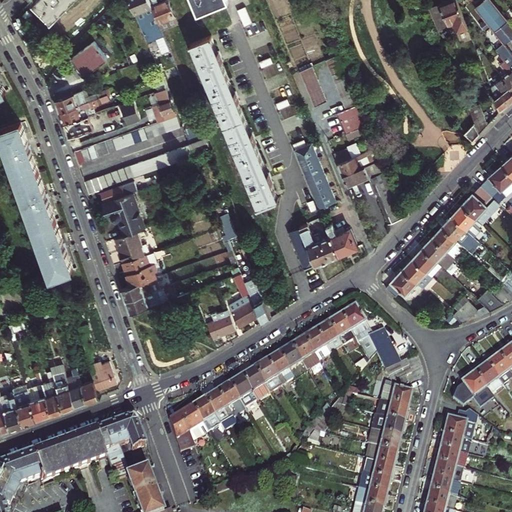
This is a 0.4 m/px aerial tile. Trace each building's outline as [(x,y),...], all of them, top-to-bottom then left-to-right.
[(36,0),(53,18),(71,0),(36,0)] [(129,0),(147,43),(158,39),(164,53),(170,50),(163,33),(161,30),(161,29),(149,0),(129,0)] [(161,30),(178,23),(168,0),(149,0),(161,29),(161,30)] [(191,0),(198,15),(229,3),(227,0),(191,0)] [(452,0),(440,5),(443,13),(434,16),(439,29),(448,26),(452,24),(454,29),(457,31),(460,31),(463,31),(468,29),(457,0),(452,0)] [(492,0),(484,0),(477,6),(497,32),(510,22),(492,0)] [(434,16),(443,13),(440,5),(431,8),(434,16)] [(506,44),(509,49),(511,46),(511,24),(510,22),(497,32),(506,44)] [(161,30),(163,33),(180,26),(178,23),(161,30)] [(222,123),(224,122),(258,206),(278,199),(271,183),(273,182),(269,172),(267,173),(255,142),(256,142),(252,132),(250,132),(238,101),(239,100),(235,91),(234,91),(221,60),(222,60),(219,50),(217,51),(210,35),(191,43),(222,119),(220,119),(222,123)] [(108,58),(94,39),(72,56),(79,66),(76,68),(80,73),(83,77),(108,58)] [(506,44),(498,51),(506,61),(511,68),(511,52),(509,49),(506,44)] [(340,55),(327,60),(347,109),(338,113),(347,134),(365,126),(368,125),(340,55)] [(502,65),(508,74),(503,78),(503,79),(511,89),(511,68),(506,61),(502,65)] [(327,101),(312,66),(300,71),(315,106),(327,101)] [(153,78),(157,90),(166,87),(161,76),(153,78)] [(511,89),(503,79),(492,88),(501,111),(511,101),(511,89)] [(148,94),(152,106),(161,103),(171,100),(166,87),(157,90),(148,94)] [(86,98),(82,89),(56,99),(58,106),(60,111),(87,101),(92,100),(100,97),(98,92),(88,95),(87,98),(86,98)] [(102,103),(110,101),(107,94),(100,97),(102,103)] [(121,103),(125,115),(138,111),(134,99),(121,103)] [(87,101),(60,111),(62,117),(64,123),(72,120),(89,114),(96,112),(92,100),(87,101)] [(152,106),(156,118),(163,115),(175,111),(171,100),(161,103),(152,106)] [(478,105),(469,108),(475,121),(480,134),(488,125),(487,122),(486,123),(478,105)] [(124,122),(125,126),(137,122),(142,120),(138,111),(125,115),(127,119),(127,121),(124,122)] [(177,115),(175,111),(163,115),(156,118),(158,122),(164,120),(171,118),(177,115)] [(66,129),(68,135),(86,129),(94,127),(89,114),(72,120),(64,123),(66,129)] [(177,115),(171,118),(175,129),(181,127),(177,115)] [(171,118),(164,120),(168,132),(175,129),(171,118)] [(164,120),(158,122),(162,134),(168,132),(164,120)] [(473,141),(480,134),(475,121),(465,132),(473,141)] [(31,151),(21,122),(0,129),(0,131),(52,277),(74,270),(63,240),(46,192),(31,151)] [(158,122),(151,124),(155,136),(162,134),(158,122)] [(210,149),(199,122),(184,127),(190,143),(189,144),(190,145),(194,156),(210,149)] [(151,124),(144,127),(148,139),(155,136),(151,124)] [(368,133),(365,126),(347,134),(349,140),(368,133)] [(68,135),(69,137),(94,128),(94,127),(86,129),(68,135)] [(144,127),(137,129),(142,141),(148,139),(144,127)] [(142,141),(137,129),(131,132),(135,143),(142,141)] [(135,143),(131,132),(124,134),(129,146),(135,143)] [(123,148),(129,146),(124,134),(118,136),(123,148)] [(116,150),(123,148),(118,136),(111,138),(116,150)] [(109,152),(116,150),(111,138),(105,141),(109,152)] [(98,156),(109,152),(105,141),(94,145),(98,156)] [(314,194),(320,208),(323,206),(325,210),(329,208),(327,204),(336,200),(332,191),(327,180),(321,165),(316,152),(312,143),(296,150),(314,194)] [(348,149),(335,154),(340,167),(343,175),(380,161),(375,149),(362,154),(357,143),(348,147),(348,149)] [(94,145),(90,146),(87,147),(91,159),(98,156),(94,145)] [(194,157),(194,156),(190,145),(183,147),(188,159),(190,159),(194,157)] [(85,161),(91,159),(87,147),(80,149),(85,161)] [(188,159),(183,147),(176,150),(181,162),(188,159)] [(78,163),(85,161),(80,149),(74,152),(78,163)] [(181,162),(176,150),(170,152),(174,164),(181,162)] [(168,167),(174,164),(170,152),(163,154),(168,167)] [(161,169),(168,167),(163,154),(157,157),(161,169)] [(154,171),(161,169),(157,157),(150,159),(154,171)] [(154,171),(150,159),(143,162),(148,174),(154,171)] [(380,161),(343,175),(348,187),(363,181),(370,178),(389,223),(395,220),(402,217),(380,161)] [(141,176),(148,174),(143,162),(137,164),(141,176)] [(141,176),(137,164),(131,166),(135,178),(141,176)] [(489,177),(490,178),(481,186),(500,203),(506,196),(511,191),(511,173),(504,164),(494,173),(489,177)] [(129,180),(135,178),(131,166),(124,168),(129,180)] [(122,183),(129,180),(124,168),(118,171),(122,183)] [(122,183),(118,171),(112,173),(116,185),(122,183)] [(110,187),(116,185),(112,173),(105,175),(110,187)] [(110,187),(105,175),(98,178),(102,190),(110,187)] [(102,190),(98,178),(92,180),(96,192),(102,190)] [(89,194),(96,192),(92,180),(85,182),(89,194)] [(104,199),(105,202),(133,192),(137,191),(134,182),(102,193),(104,199)] [(470,196),(462,204),(483,224),(501,204),(500,203),(481,186),(474,193),(473,193),(470,196)] [(105,202),(103,202),(105,209),(104,210),(103,211),(104,212),(105,213),(106,213),(107,213),(109,219),(112,218),(113,220),(114,221),(115,221),(116,222),(118,221),(123,235),(138,230),(146,227),(133,192),(105,202)] [(480,227),(483,224),(462,204),(457,210),(452,216),(475,236),(482,228),(480,227)] [(233,219),(238,217),(233,205),(228,207),(233,219)] [(255,278),(228,212),(219,216),(238,262),(243,273),(260,315),(263,322),(268,319),(272,317),(261,291),(257,293),(251,280),(255,278)] [(260,216),(246,221),(251,233),(265,228),(260,216)] [(447,221),(442,226),(465,247),(472,254),(482,243),(475,236),(452,216),(447,221)] [(313,235),(309,224),(289,231),(305,269),(317,264),(339,255),(331,236),(324,239),(321,232),(313,235)] [(333,224),(327,226),(331,236),(339,255),(360,247),(352,228),(345,231),(337,235),(335,230),(333,224)] [(455,258),(465,247),(442,226),(437,231),(432,237),(447,251),(455,258)] [(147,243),(143,244),(138,230),(123,235),(117,238),(121,251),(120,251),(124,262),(147,254),(151,252),(147,243)] [(423,248),(437,261),(442,266),(459,281),(469,271),(455,258),(447,251),(432,237),(428,242),(423,248)] [(360,247),(339,255),(340,257),(352,252),(361,249),(360,247)] [(432,276),(442,266),(437,261),(423,248),(417,253),(413,258),(432,276)] [(155,262),(158,270),(161,269),(155,251),(151,252),(147,254),(151,264),(155,262)] [(157,276),(155,271),(158,270),(155,262),(151,264),(147,254),(124,262),(128,273),(132,285),(149,279),(157,276)] [(340,257),(339,255),(317,264),(317,267),(323,264),(340,257)] [(422,287),(432,276),(413,258),(407,264),(403,269),(422,287)] [(243,273),(238,262),(233,264),(238,275),(243,273)] [(394,278),(386,287),(396,296),(401,290),(406,295),(413,288),(417,292),(422,287),(403,269),(394,278)] [(511,271),(511,270),(501,280),(504,283),(511,290),(511,271)] [(260,315),(243,273),(238,275),(247,297),(245,298),(246,300),(242,303),(241,300),(231,305),(240,326),(250,321),(260,315)] [(160,284),(158,276),(157,276),(149,279),(150,284),(152,283),(153,286),(160,284)] [(125,295),(127,301),(162,289),(160,284),(153,286),(152,283),(150,284),(149,279),(132,285),(122,288),(125,295)] [(497,287),(492,292),(502,302),(507,297),(511,300),(511,299),(511,290),(504,283),(499,289),(497,287)] [(491,311),(505,304),(502,302),(492,292),(487,288),(477,298),(491,311)] [(163,292),(162,289),(127,301),(129,307),(131,313),(151,306),(149,300),(161,296),(160,293),(163,292)] [(151,306),(163,302),(161,296),(149,300),(151,306)] [(478,309),(468,300),(463,305),(473,315),(478,309)] [(473,315),(463,305),(453,316),(461,322),(468,320),(473,315)] [(373,335),(355,306),(348,311),(341,315),(356,339),(368,358),(370,361),(377,353),(389,338),(384,329),(373,335)] [(226,334),(237,329),(229,309),(217,314),(217,312),(211,315),(213,322),(207,324),(213,339),(226,334)] [(356,339),(341,315),(334,319),(328,323),(343,347),(356,339)] [(331,355),(343,347),(328,323),(322,327),(316,330),(331,355)] [(318,362),(331,355),(316,330),(309,334),(303,338),(318,362)] [(296,342),(291,346),(302,363),(307,372),(319,364),(318,362),(303,338),(296,342)] [(394,349),(389,338),(377,353),(379,356),(394,349)] [(279,353),(290,370),(302,363),(291,346),(284,350),(279,353)] [(511,348),(510,346),(504,351),(498,355),(511,373),(511,348)] [(394,349),(379,356),(382,363),(397,356),(394,349)] [(295,379),(290,370),(279,353),(272,357),(266,361),(282,387),(295,379)] [(511,378),(511,373),(498,355),(492,360),(487,364),(503,386),(511,378)] [(382,363),(385,370),(400,363),(397,356),(382,363)] [(368,358),(355,366),(360,374),(370,361),(368,358)] [(114,371),(110,361),(103,363),(103,360),(89,364),(94,378),(97,388),(117,382),(114,371)] [(409,366),(407,360),(400,363),(403,369),(409,366)] [(270,394),(282,387),(266,361),(260,364),(254,368),(270,394)] [(65,369),(63,363),(51,367),(52,370),(53,373),(65,369)] [(400,363),(385,370),(388,375),(403,369),(400,363)] [(503,386),(487,364),(481,368),(475,372),(492,394),(503,386)] [(68,380),(76,404),(81,403),(87,400),(82,382),(77,366),(72,368),(75,378),(68,380)] [(412,373),(409,366),(403,369),(406,376),(412,373)] [(248,372),(242,376),(257,401),(258,402),(270,394),(254,368),(248,372)] [(71,406),(76,404),(68,380),(65,369),(53,373),(64,409),(71,406)] [(388,375),(391,383),(406,376),(403,369),(388,375)] [(53,382),(54,384),(44,387),(52,413),(59,411),(64,409),(53,373),(52,370),(47,371),(51,382),(53,382)] [(481,408),(495,398),(492,394),(475,372),(467,379),(461,383),(464,385),(457,390),(453,399),(464,406),(474,399),(481,408)] [(27,387),(28,388),(37,419),(44,416),(52,413),(44,387),(43,385),(43,382),(41,376),(37,377),(39,383),(27,387)] [(257,401),(242,376),(235,380),(229,384),(245,408),(257,401)] [(407,385),(409,384),(406,376),(391,383),(392,384),(393,387),(405,391),(407,385)] [(94,378),(82,382),(87,400),(92,398),(99,396),(97,388),(94,378)] [(413,392),(405,391),(393,387),(392,384),(386,382),(381,401),(409,408),(411,399),(413,392)] [(13,387),(14,391),(14,392),(28,388),(27,387),(26,383),(13,387)] [(245,408),(229,384),(223,387),(217,391),(234,418),(246,411),(245,408)] [(14,392),(24,424),(31,421),(37,419),(28,388),(14,392)] [(0,432),(5,431),(11,429),(1,395),(0,391),(0,432)] [(18,426),(24,424),(14,392),(14,391),(11,391),(13,396),(5,399),(3,394),(1,395),(11,429),(18,426)] [(212,394),(205,399),(221,424),(225,431),(237,424),(234,418),(217,391),(212,394)] [(347,407),(357,395),(345,392),(340,398),(335,404),(347,407)] [(335,404),(340,398),(338,394),(328,400),(333,408),(335,404)] [(221,424),(205,399),(199,402),(192,406),(208,432),(221,424)] [(409,408),(381,401),(377,415),(405,422),(407,415),(409,408)] [(347,407),(335,404),(333,408),(331,410),(325,417),(339,421),(347,407)] [(331,410),(328,405),(318,417),(321,422),(325,417),(331,410)] [(209,432),(208,432),(192,406),(182,412),(169,420),(175,437),(190,432),(192,439),(193,441),(209,432)] [(472,442),(478,416),(470,410),(463,413),(458,412),(456,420),(447,418),(445,426),(443,435),(472,442)] [(377,415),(374,430),(402,437),(403,429),(405,422),(377,415)] [(96,429),(104,452),(120,446),(129,443),(132,451),(146,446),(136,421),(137,420),(133,418),(129,416),(129,417),(96,429)] [(321,422),(318,417),(309,429),(312,434),(314,430),(321,422)] [(339,421),(325,417),(321,422),(314,430),(316,431),(328,433),(329,434),(339,421)] [(6,511),(5,507),(10,505),(13,498),(21,502),(25,495),(29,487),(28,483),(41,478),(42,481),(44,480),(44,482),(84,467),(106,459),(104,452),(96,429),(0,464),(0,511),(6,511)] [(312,434),(309,429),(299,441),(302,445),(312,434)] [(374,430),(370,444),(372,444),(398,451),(400,443),(402,437),(374,430)] [(325,445),(328,433),(316,431),(308,441),(325,445)] [(190,432),(175,437),(178,444),(192,439),(190,432)] [(466,455),(468,456),(472,442),(443,435),(441,442),(440,448),(466,455)] [(193,441),(192,439),(178,444),(180,451),(195,446),(193,441)] [(396,458),(398,451),(372,444),(368,459),(370,460),(394,466),(396,458)] [(106,459),(115,481),(127,477),(131,475),(120,446),(104,452),(106,459)] [(436,463),(463,469),(466,455),(440,448),(438,455),(436,463)] [(292,458),(290,455),(278,462),(283,470),(292,458)] [(307,465),(308,460),(293,456),(292,461),(307,465)] [(392,474),(394,466),(370,460),(366,474),(391,480),(392,474)] [(459,484),(463,469),(436,463),(434,471),(433,477),(459,484)] [(147,469),(131,475),(127,477),(140,511),(162,511),(156,495),(158,494),(157,491),(156,487),(154,488),(147,469)] [(265,469),(256,472),(259,479),(269,475),(265,469)] [(357,485),(357,488),(359,488),(387,495),(389,487),(391,480),(366,474),(363,486),(359,485),(357,485)] [(250,482),(247,475),(238,479),(241,485),(250,482)] [(459,484),(433,477),(431,484),(429,491),(456,497),(459,484)] [(241,485),(238,479),(211,489),(213,495),(241,485)] [(359,488),(355,502),(366,505),(384,509),(385,503),(387,495),(359,488)] [(300,503),(296,491),(289,489),(293,501),(300,503)] [(456,497),(429,491),(428,497),(426,505),(453,511),(456,497)] [(352,511),(363,511),(366,505),(355,502),(352,511)]
